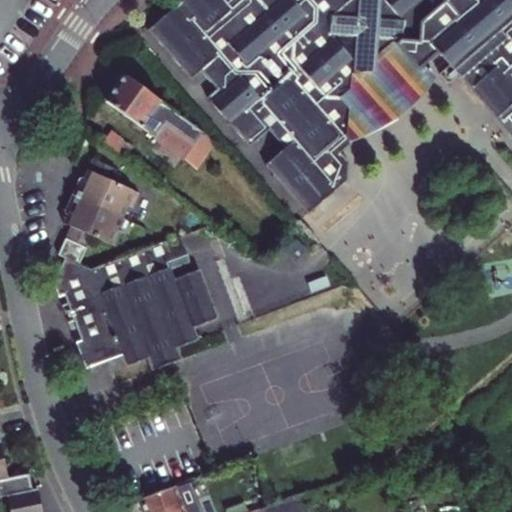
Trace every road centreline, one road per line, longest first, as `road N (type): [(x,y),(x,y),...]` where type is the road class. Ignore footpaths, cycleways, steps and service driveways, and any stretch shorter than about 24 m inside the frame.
road 1 (residential): [(0,191),(42,405),(88,511)]
road 2 (residential): [(0,121),(39,92),(102,0)]
